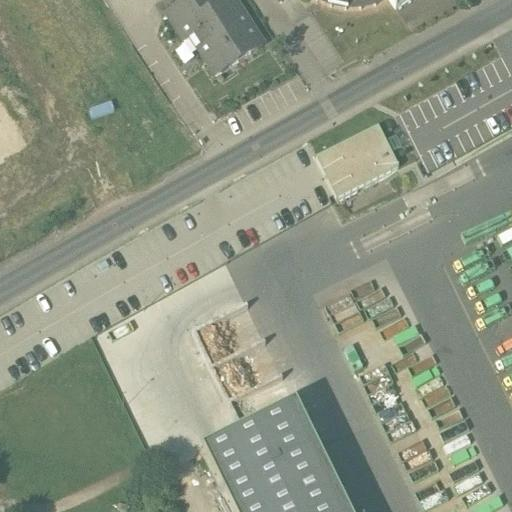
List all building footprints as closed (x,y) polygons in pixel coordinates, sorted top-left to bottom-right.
[(231,0),(206,17),(195,0),(193,0),(189,3),(188,3),(184,6),(178,10),(177,10),(171,14),(171,15),(167,17),(178,34),(178,35),(182,41),(183,41),(185,45),(195,38),(203,49),(198,52),(200,55),(199,55),(204,62),(215,78),(220,75),(220,76),(230,70),(230,69),(236,65),(237,65),(246,59),(246,58),(250,56),(246,51),(258,43),(255,39),(256,38),(252,33),(245,22),(242,16),(241,16),(237,10),(238,10),(234,4),(233,4),(231,0)] [(331,0),(340,3),(356,4),(371,1),(373,0),(388,0),(395,10),(410,0),(331,0)] [(0,192),(68,154),(43,112),(12,130),(0,110),(0,192)] [(377,131),(314,163),(335,203),(397,171),(377,131)] [(344,511),(294,410),(201,456),(228,511),(344,511)]
